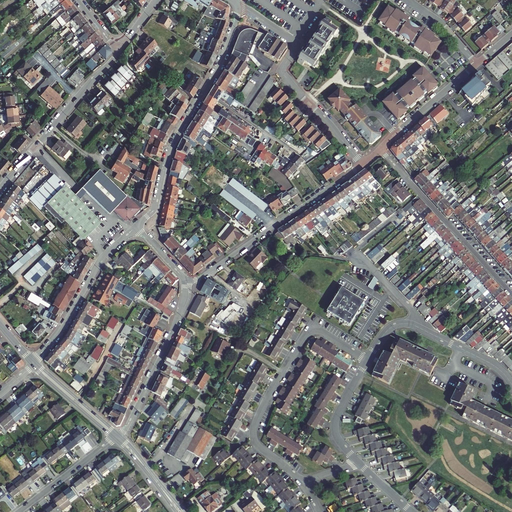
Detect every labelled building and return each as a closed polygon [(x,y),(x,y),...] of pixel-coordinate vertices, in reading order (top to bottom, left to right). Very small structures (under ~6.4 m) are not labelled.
[(55,0),(32,0),(38,8),(41,6),(46,3),(48,6),(50,5),(55,0)] [(59,5),(65,0),(55,0),(50,5),(48,6),(46,3),(41,6),(44,10),(45,9),(49,14),(49,13),(50,12),(53,10),(59,5)] [(61,10),(62,9),(65,12),(73,5),(68,0),(65,0),(59,5),(53,10),(50,12),(52,15),(53,15),(60,9),(61,10)] [(117,2),(103,14),(108,20),(125,5),(131,1),(130,0),(124,0),(119,5),(117,2)] [(201,7),(203,8),(205,8),(206,8),(210,0),(182,0),(183,0),(196,8),(198,5),(199,6),(200,4),(201,5),(201,7)] [(219,13),(227,16),(228,9),(227,7),(215,0),(210,0),(206,8),(207,9),(202,15),(214,20),(215,18),(215,19),(219,13)] [(441,0),(438,5),(441,7),(441,8),(448,13),(454,5),(456,0),(441,0)] [(105,2),(98,9),(101,12),(108,6),(105,2)] [(174,2),(171,8),(176,11),(179,5),(174,2)] [(56,20),(63,28),(69,22),(79,13),(73,5),(65,12),(58,17),(58,18),(56,20)] [(125,5),(108,20),(113,26),(127,14),(124,11),(128,8),(125,5)] [(454,5),(448,13),(450,13),(453,15),(452,16),(453,17),(461,8),(461,7),(459,9),(454,5)] [(427,29),(423,26),(422,28),(410,19),(411,18),(407,15),(406,17),(398,11),(396,10),(395,11),(389,7),(380,20),(378,24),(430,59),(432,56),(441,43),(442,41),(436,37),(434,36),(426,31),(427,29)] [(462,27),(470,19),(469,17),(468,19),(465,16),(463,13),(464,11),(461,8),(453,17),(458,22),(459,21),(461,24),(460,25),(462,27)] [(497,11),(492,15),(500,25),(505,20),(497,11)] [(173,19),(175,16),(164,12),(158,23),(167,28),(171,21),(177,24),(178,23),(173,19)] [(71,27),(72,28),(83,18),(79,13),(69,22),(72,26),(71,27)] [(220,21),(226,23),(227,16),(219,13),(215,19),(220,21)] [(79,30),(87,23),(83,18),(72,28),(70,30),(73,33),(74,32),(75,34),(79,30)] [(472,21),(470,19),(462,27),(466,32),(474,26),(471,22),(472,21)] [(303,53),(299,59),(299,60),(297,63),(302,67),(316,76),(345,32),(331,23),(326,20),(324,23),(323,22),(323,23),(319,28),(319,29),(320,29),(311,41),(303,53)] [(217,30),(224,33),(228,24),(226,23),(220,21),(217,30)] [(30,33),(40,25),(38,23),(28,31),(30,33)] [(91,28),(87,23),(79,30),(75,34),(73,35),(75,37),(76,37),(76,38),(74,40),(74,39),(68,44),(70,47),(74,43),(78,39),(81,37),(91,28)] [(488,32),(484,34),(490,41),(491,42),(498,36),(497,35),(500,32),(494,26),(491,29),(490,27),(486,30),(488,32)] [(59,35),(61,37),(69,30),(67,28),(59,35)] [(87,40),(94,33),(91,28),(81,37),(78,39),(82,44),(87,40)] [(221,43),(224,33),(217,30),(212,28),(210,34),(207,33),(201,31),(199,35),(200,36),(211,39),(221,43)] [(254,45),(259,34),(252,32),(250,32),(249,32),(247,32),(246,32),(244,33),(241,35),(240,37),(235,51),(248,57),(249,57),(254,45)] [(91,44),(98,37),(94,33),(87,40),(82,44),(80,45),(84,50),(91,44)] [(254,45),(256,47),(260,48),(259,50),(265,54),(264,55),(275,63),(276,61),(278,63),(279,61),(283,54),(285,56),(288,51),(286,50),(287,48),(268,36),(267,37),(259,34),(254,45)] [(487,43),(490,41),(484,34),(482,37),(480,35),(477,39),(478,40),(475,43),(481,50),(488,44),(487,43)] [(218,49),(221,43),(211,39),(200,36),(198,38),(209,46),(218,49)] [(83,51),(87,55),(88,54),(92,51),(95,48),(102,41),(98,37),(91,44),(84,50),(83,51)] [(146,55),(157,45),(148,37),(145,40),(146,40),(138,48),(139,48),(146,55)] [(207,52),(216,56),(218,49),(209,46),(198,38),(195,41),(202,45),(201,50),(203,50),(207,52)] [(90,56),(92,58),(97,53),(106,45),(102,41),(95,48),(92,51),(93,53),(90,56)] [(38,50),(42,55),(48,50),(44,45),(38,50)] [(111,50),(106,45),(97,53),(92,58),(91,58),(95,62),(100,57),(105,61),(111,53),(111,50)] [(146,55),(139,48),(135,52),(136,53),(136,54),(138,54),(138,55),(134,59),(132,58),(129,62),(130,63),(129,64),(136,70),(140,67),(144,63),(149,58),(146,55)] [(42,55),(46,59),(52,54),(48,50),(42,55)] [(200,65),(209,69),(216,56),(207,52),(203,50),(201,54),(197,52),(192,60),(200,65)] [(244,65),(248,57),(235,51),(233,54),(230,63),(230,64),(225,72),(224,72),(221,78),(240,92),(245,85),(240,82),(242,79),(242,78),(244,74),(248,67),(244,65)] [(50,64),(56,59),(52,54),(46,59),(50,64)] [(90,59),(85,64),(91,70),(97,65),(90,59)] [(34,72),(25,63),(17,70),(32,85),(41,77),(38,73),(37,74),(34,72)] [(59,73),(64,68),(61,64),(55,69),(59,73)] [(133,75),(124,65),(121,68),(120,67),(115,71),(116,72),(117,73),(127,82),(133,75)] [(59,73),(63,78),(69,72),(64,68),(59,73)] [(67,82),(74,87),(83,77),(80,75),(82,72),(78,69),(67,82)] [(406,110),(410,107),(415,103),(415,104),(419,101),(418,100),(423,96),(427,93),(428,94),(432,91),(436,87),(438,86),(423,69),(421,70),(417,74),(413,77),(393,95),(389,98),(385,102),(383,103),(397,120),(399,119),(403,115),(407,112),(406,110)] [(178,70),(171,79),(178,85),(181,82),(183,79),(186,75),(183,73),(182,73),(178,70)] [(201,81),(203,78),(193,70),(191,73),(193,75),(201,81)] [(127,82),(117,73),(114,75),(113,74),(109,79),(110,79),(111,80),(120,90),(125,85),(124,85),(127,82)] [(491,85),(480,73),(478,75),(475,77),(477,79),(474,82),(474,81),(462,92),(465,95),(466,96),(465,98),(475,109),(491,95),(486,89),(491,85)] [(475,77),(478,75),(477,74),(462,92),(474,81),(474,82),(477,79),(475,77)] [(196,91),(202,82),(201,81),(193,75),(188,83),(183,79),(181,82),(186,86),(187,85),(191,88),(192,88),(196,91)] [(255,113),(274,85),(273,85),(276,81),(271,77),(249,109),(255,113)] [(218,83),(228,90),(232,93),(237,96),(239,94),(240,92),(221,78),(218,83)] [(120,90),(111,80),(108,83),(107,82),(103,86),(114,97),(118,93),(121,90),(120,90)] [(45,81),(39,86),(42,89),(44,91),(48,87),(50,85),(45,81)] [(246,99),(256,85),(250,81),(240,95),(245,98),(246,99)] [(228,90),(218,83),(216,87),(225,93),(228,90)] [(163,96),(168,91),(161,84),(156,89),(163,96)] [(183,88),(182,90),(191,99),(196,91),(192,88),(191,88),(187,85),(186,86),(185,89),(183,88)] [(56,109),(63,101),(58,97),(58,96),(48,87),(44,91),(40,96),(56,109)] [(183,112),(189,103),(172,87),(168,91),(163,96),(174,106),(183,112)] [(235,100),(229,96),(225,93),(216,87),(210,96),(210,97),(220,103),(222,101),(230,107),(235,100)] [(278,88),(270,97),(275,102),(283,93),(278,88)] [(340,110),(346,117),(349,120),(360,133),(363,137),(369,145),(372,145),(381,137),(381,134),(367,118),(356,106),(353,108),(349,103),(350,101),(340,89),(329,99),(332,103),(336,108),(339,111),(340,110)] [(101,90),(94,98),(102,105),(108,98),(102,93),(103,92),(101,90)] [(6,107),(7,106),(15,105),(14,98),(13,98),(13,93),(4,94),(4,99),(5,99),(6,107)] [(275,102),(280,107),(288,98),(283,93),(275,102)] [(166,109),(170,112),(168,114),(172,116),(169,120),(167,119),(166,122),(173,127),(183,112),(174,106),(163,96),(159,100),(167,107),(166,108),(166,109)] [(220,103),(210,97),(204,105),(216,113),(219,115),(222,111),(217,108),(220,103)] [(102,105),(94,98),(87,105),(91,108),(90,109),(92,111),(93,110),(99,115),(101,115),(104,112),(100,109),(103,106),(102,105)] [(288,102),(280,110),(285,115),(290,110),(291,110),(293,107),(288,102)] [(6,110),(7,117),(18,116),(18,109),(16,109),(15,105),(7,106),(8,110),(6,110)] [(229,122),(219,115),(218,116),(220,118),(214,115),(216,113),(204,105),(201,110),(229,129),(239,135),(242,131),(236,126),(229,122)] [(448,114),(440,106),(429,115),(437,124),(448,114)] [(198,115),(215,126),(226,133),(229,129),(201,110),(198,115)] [(227,113),(222,110),(222,111),(219,115),(229,122),(232,117),(234,114),(229,110),(227,113)] [(287,123),(295,115),(291,110),(290,110),(285,115),(282,118),(287,123)] [(143,119),(148,123),(151,118),(156,122),(153,128),(160,132),(169,137),(174,127),(173,127),(166,122),(153,116),(148,112),(143,119)] [(215,126),(198,115),(194,122),(212,134),(214,131),(213,130),(215,126)] [(287,123),(292,128),(293,127),(300,120),(300,119),(295,115),(287,123)] [(425,133),(428,138),(432,135),(427,130),(432,127),(433,128),(437,125),(437,124),(429,115),(426,118),(425,118),(417,124),(424,133),(425,133)] [(7,117),(8,124),(5,126),(10,133),(13,130),(12,123),(19,122),(18,116),(7,117)] [(232,117),(229,122),(236,126),(239,121),(232,117)] [(239,121),(236,126),(242,131),(246,126),(248,123),(248,122),(241,118),(240,120),(239,121)] [(300,120),(293,127),(298,132),(306,124),(301,119),(300,119),(300,120)] [(79,123),(76,120),(67,130),(70,133),(77,125),(79,123)] [(77,125),(82,129),(86,124),(82,120),(79,123),(77,125)] [(26,129),(34,137),(41,128),(34,121),(26,129)] [(194,122),(188,130),(198,137),(201,133),(210,139),(213,135),(212,134),(194,122)] [(309,124),(301,132),(307,138),(317,128),(314,125),(312,127),(309,124)] [(426,142),(430,139),(428,138),(425,133),(424,133),(417,124),(413,128),(425,141),(426,142)] [(82,129),(77,125),(70,133),(75,137),(82,129)] [(0,127),(0,137),(1,139),(6,135),(6,136),(10,133),(5,126),(1,129),(0,127)] [(246,126),(242,131),(249,135),(252,137),(253,138),(256,133),(246,126)] [(164,146),(169,137),(160,132),(153,128),(148,137),(151,138),(164,146)] [(317,128),(307,138),(312,143),(313,143),(320,135),(318,133),(319,131),(317,128)] [(425,141),(413,128),(409,131),(417,140),(421,144),(425,141)] [(184,138),(183,140),(192,147),(195,148),(198,144),(195,142),(196,141),(216,155),(218,152),(198,137),(188,130),(184,138)] [(246,140),(249,135),(242,131),(239,135),(246,140)] [(417,140),(409,131),(406,135),(417,147),(420,151),(423,149),(420,145),(421,144),(417,140)] [(14,147),(20,152),(31,139),(25,133),(14,147)] [(290,143),(293,139),(285,134),(284,135),(283,136),(290,143)] [(321,135),(320,135),(313,143),(319,148),(322,151),(331,144),(321,135)] [(409,147),(412,150),(414,147),(415,149),(417,147),(406,135),(401,138),(409,147)] [(156,158),(159,159),(164,146),(151,138),(149,143),(148,143),(143,156),(148,158),(149,158),(150,155),(156,158)] [(413,151),(409,147),(401,138),(397,142),(409,154),(410,156),(410,157),(415,154),(413,151)] [(54,149),(61,142),(58,140),(52,147),(54,149)] [(185,155),(187,155),(192,147),(183,140),(177,152),(185,155)] [(65,141),(63,144),(61,142),(54,149),(63,157),(69,150),(70,151),(73,147),(65,141)] [(409,154),(397,142),(393,145),(405,158),(404,158),(406,160),(410,157),(410,156),(409,154)] [(254,155),(259,158),(265,149),(266,147),(261,144),(256,151),(257,151),(254,155)] [(405,158),(393,145),(390,148),(390,150),(402,165),(407,161),(406,160),(404,158),(405,158)] [(147,172),(149,166),(146,164),(135,158),(124,147),(110,170),(117,174),(114,178),(123,183),(131,169),(122,164),(126,157),(132,161),(131,163),(141,168),(141,170),(147,172)] [(242,157),(245,154),(236,147),(233,151),(242,157)] [(282,154),(286,148),(284,147),(278,155),(280,157),(283,159),(288,162),(289,162),(290,162),(297,169),(304,162),(297,155),(291,162),(282,154)] [(309,148),(301,156),(306,161),(318,154),(309,148)] [(256,162),(260,164),(260,163),(268,152),(265,149),(259,158),(256,162)] [(263,165),(260,170),(261,171),(266,164),(272,155),(268,152),(260,163),(263,165)] [(507,165),(511,160),(511,152),(503,160),(507,165)] [(184,156),(177,154),(174,162),(180,164),(184,156)] [(335,158),(337,161),(338,162),(334,165),(340,174),(344,171),(345,171),(345,172),(352,167),(352,164),(341,154),(335,158)] [(153,167),(156,158),(150,155),(149,158),(148,158),(146,164),(149,166),(153,167)] [(275,161),(277,158),(272,155),(266,164),(271,167),(276,169),(279,165),(280,164),(275,161)] [(0,176),(1,177),(10,165),(3,159),(0,163),(0,176)] [(285,168),(292,175),(297,169),(290,162),(289,162),(288,162),(283,159),(282,161),(280,164),(279,165),(283,169),(284,167),(285,168)] [(441,169),(442,171),(448,165),(445,161),(439,167),(441,169)] [(180,164),(174,162),(169,177),(177,179),(179,179),(182,168),(184,168),(184,170),(187,172),(188,171),(189,169),(183,165),(180,164)] [(333,164),(321,172),(327,181),(331,178),(334,176),(334,177),(335,178),(341,174),(340,174),(334,165),(333,164)] [(288,179),(292,175),(285,168),(284,167),(283,169),(279,165),(276,169),(277,170),(288,179)] [(156,174),(157,169),(153,167),(149,166),(147,172),(156,174)] [(241,171),(236,167),(232,172),(237,176),(241,171)] [(383,181),(390,175),(383,167),(376,173),(383,181)] [(365,169),(360,173),(374,189),(376,190),(381,186),(367,171),(365,169)] [(125,196),(99,170),(81,188),(86,193),(108,214),(112,210),(125,196)] [(413,181),(418,185),(429,175),(425,170),(413,181)] [(418,185),(421,189),(433,178),(435,177),(433,175),(437,172),(435,170),(429,175),(418,185)] [(153,184),(154,179),(146,176),(143,175),(135,172),(133,174),(139,179),(146,181),(153,184)] [(374,189),(360,173),(356,177),(370,192),(374,189)] [(54,175),(38,192),(48,203),(64,186),(54,175)] [(370,192),(356,177),(352,180),(359,189),(367,197),(367,198),(371,194),(370,192)] [(229,183),(252,201),(256,204),(264,210),(268,205),(265,203),(233,178),(229,183)] [(425,193),(437,183),(433,178),(421,189),(425,193)] [(359,189),(352,180),(347,183),(354,192),(357,195),(359,197),(361,200),(363,198),(364,199),(367,197),(359,189)] [(142,190),(152,192),(153,184),(146,181),(142,190)] [(429,198),(432,202),(444,191),(446,189),(446,188),(449,184),(446,181),(441,187),(429,198)] [(391,193),(394,197),(396,197),(398,196),(403,202),(410,196),(399,183),(395,186),(392,182),(383,190),(389,195),(391,193)] [(347,183),(342,187),(353,201),(354,200),(355,199),(351,194),(354,192),(347,183)] [(425,193),(429,198),(441,187),(437,183),(425,193)] [(23,190),(14,184),(9,190),(23,199),(26,194),(23,190)] [(82,235),(84,237),(100,222),(79,200),(86,193),(81,188),(78,192),(74,196),(64,186),(48,203),(60,214),(57,217),(63,223),(66,220),(81,236),(82,235)] [(342,187),(336,191),(347,203),(350,201),(352,203),(358,209),(360,207),(354,200),(353,201),(342,187)] [(178,190),(168,188),(167,193),(166,192),(165,196),(178,198),(178,196),(177,195),(178,190)] [(283,195),(278,198),(284,207),(289,204),(288,202),(292,200),(288,194),(284,188),(281,190),(285,195),(284,196),(283,195)] [(144,205),(149,207),(152,192),(142,190),(140,189),(138,202),(144,205)] [(19,205),(23,199),(9,190),(5,195),(13,201),(19,205)] [(244,214),(245,215),(248,217),(250,219),(252,221),(253,221),(257,215),(224,190),(220,196),(240,211),(244,214)] [(292,200),(296,197),(292,191),(288,194),(292,200)] [(347,203),(336,191),(331,194),(341,205),(343,208),(348,204),(347,203)] [(432,202),(436,206),(450,193),(448,191),(446,193),(444,191),(432,202)] [(48,203),(38,192),(30,199),(41,210),(44,206),(48,203)] [(436,206),(440,210),(454,197),(450,193),(436,206)] [(341,205),(331,194),(326,197),(336,209),(341,205)] [(10,206),(13,201),(5,195),(2,201),(10,206)] [(128,221),(144,205),(138,202),(126,195),(125,196),(112,210),(123,221),(128,221)] [(454,197),(440,210),(443,214),(456,202),(457,201),(455,198),(456,198),(456,197),(457,196),(456,195),(454,197)] [(278,198),(276,196),(265,203),(268,205),(273,213),(277,210),(278,211),(284,207),(278,198)] [(326,197),(321,201),(333,215),(335,217),(339,213),(336,209),(326,197)] [(469,206),(472,203),(468,199),(460,206),(453,213),(456,217),(469,206)] [(408,211),(412,215),(424,204),(420,200),(419,200),(416,204),(412,200),(402,210),(404,211),(399,216),(398,217),(400,220),(407,214),(406,212),(408,211)] [(2,201),(0,203),(0,208),(6,212),(11,216),(15,210),(10,206),(2,201)] [(10,206),(15,210),(19,205),(13,201),(10,206)] [(333,215),(321,201),(317,204),(328,218),(331,221),(335,217),(333,215)] [(456,202),(443,214),(446,217),(449,217),(453,213),(460,206),(456,202)] [(317,204),(313,207),(327,223),(331,221),(328,218),(317,204)] [(408,219),(411,223),(428,208),(424,204),(412,215),(408,219)] [(228,223),(231,220),(213,205),(210,209),(228,223)] [(166,207),(163,206),(162,212),(173,214),(174,209),(174,208),(166,207)] [(356,213),(350,206),(346,209),(353,216),(356,213)] [(473,210),(469,206),(456,217),(460,222),(473,210)] [(309,210),(324,228),(328,224),(327,223),(313,207),(309,210)] [(386,211),(391,216),(396,212),(391,207),(386,211)] [(481,211),(477,207),(473,210),(460,222),(464,226),(481,211)] [(411,223),(415,227),(424,220),(432,212),(428,208),(411,223)] [(309,210),(304,213),(314,225),(318,230),(321,233),(326,230),(324,228),(309,210)] [(481,211),(464,226),(468,230),(486,215),(482,210),(481,211)] [(235,219),(238,222),(246,228),(252,221),(250,219),(248,217),(245,215),(244,214),(240,211),(235,218),(235,219)] [(387,219),(391,216),(386,211),(382,214),(387,219)] [(6,212),(2,217),(7,221),(11,216),(6,212)] [(427,224),(435,216),(432,212),(424,220),(427,224)] [(314,225),(304,213),(299,216),(310,230),(311,229),(312,229),(311,228),(314,225)] [(468,230),(472,235),(487,222),(490,219),(489,217),(490,216),(488,213),(486,215),(468,230)] [(377,218),(382,223),(387,219),(382,214),(377,218)] [(173,218),(160,216),(159,220),(160,221),(159,227),(170,228),(171,223),(172,224),(173,219),(173,218)] [(294,219),(306,233),(310,230),(299,216),(294,219)] [(439,220),(435,216),(427,224),(423,228),(427,232),(439,220)] [(377,226),(382,223),(377,218),(373,221),(377,226)] [(294,219),(289,223),(300,237),(306,233),(294,219)] [(427,232),(424,234),(428,238),(443,225),(439,220),(427,232)] [(367,226),(372,231),(377,226),(373,221),(367,226)] [(49,222),(45,226),(50,231),(54,227),(49,222)] [(491,226),(487,222),(472,235),(476,239),(489,228),(491,226)] [(217,236),(220,238),(231,225),(228,223),(217,236)] [(289,223),(284,226),(293,237),(296,235),(298,238),(300,237),(289,223)] [(239,241),(243,236),(231,225),(220,238),(219,239),(229,247),(232,243),(231,242),(235,237),(235,238),(239,241)] [(428,238),(420,246),(423,250),(434,240),(446,229),(443,225),(428,238)] [(284,226),(278,230),(283,236),(282,238),(285,242),(289,239),(292,242),(295,240),(293,237),(284,226)] [(500,227),(499,226),(493,232),(480,243),(484,248),(503,230),(502,229),(500,227)] [(480,243),(493,232),(489,228),(476,239),(480,243)] [(434,240),(438,244),(450,233),(446,229),(434,240)] [(484,248),(488,252),(501,241),(499,239),(506,233),(504,230),(503,230),(484,248)] [(357,234),(361,239),(366,236),(361,231),(357,234)] [(441,248),(454,237),(450,233),(438,244),(441,248)] [(352,238),(356,243),(361,239),(357,234),(352,238)] [(75,241),(73,243),(81,251),(85,255),(93,248),(84,238),(84,237),(82,235),(81,236),(79,237),(80,238),(77,242),(75,241)] [(174,256),(179,261),(187,254),(191,250),(200,241),(194,235),(191,239),(188,242),(182,248),(174,256)] [(172,237),(164,245),(174,256),(182,248),(188,242),(185,239),(181,244),(178,241),(177,242),(172,237)] [(437,252),(441,256),(443,254),(458,241),(454,237),(441,248),(439,251),(437,252)] [(488,252),(492,257),(505,245),(504,244),(509,239),(507,237),(506,238),(505,237),(501,241),(488,252)] [(348,249),(352,246),(348,241),(344,244),(348,249)] [(449,256),(461,245),(458,241),(443,254),(447,258),(449,256)] [(209,251),(212,254),(217,250),(217,249),(220,247),(216,243),(214,245),(212,244),(207,248),(209,251)] [(492,257),(496,261),(508,249),(510,248),(506,243),(505,245),(492,257)] [(13,274),(22,266),(25,263),(42,249),(38,244),(11,267),(8,269),(13,274)] [(344,253),(348,249),(344,244),(340,247),(344,253)] [(465,249),(461,245),(449,256),(447,258),(448,260),(446,262),(448,264),(453,261),(465,249)] [(322,246),(319,249),(324,254),(327,252),(322,246)] [(341,256),(344,253),(340,247),(336,251),(341,256)] [(263,264),(268,259),(257,248),(252,253),(253,254),(249,258),(246,261),(255,269),(261,262),(263,264)] [(374,250),(368,255),(372,260),(378,254),(379,254),(381,252),(376,248),(374,250)] [(456,265),(469,253),(465,249),(453,261),(448,264),(444,268),(447,272),(453,266),(452,265),(454,263),(456,265)] [(500,265),(511,254),(511,253),(508,249),(496,261),(500,265)] [(145,255),(143,257),(147,261),(141,267),(145,271),(158,258),(150,250),(145,255)] [(187,254),(179,261),(192,275),(193,275),(204,267),(198,259),(195,262),(191,257),(194,255),(195,254),(191,250),(187,254)] [(82,261),(90,266),(93,260),(87,256),(85,255),(81,251),(81,254),(83,255),(80,259),(82,261)] [(120,253),(114,260),(119,265),(121,263),(126,268),(125,269),(128,271),(143,257),(145,255),(142,251),(137,255),(139,256),(133,261),(126,253),(123,256),(120,253)] [(198,259),(204,267),(215,258),(212,254),(209,251),(198,259)] [(378,254),(372,260),(376,264),(382,259),(385,256),(382,251),(381,252),(379,254),(378,254)] [(34,285),(38,280),(41,278),(57,262),(48,253),(25,276),(34,285)] [(460,269),(472,258),(469,253),(456,265),(457,265),(460,269)] [(511,254),(500,265),(503,270),(511,261),(511,254)] [(79,266),(88,271),(90,266),(82,261),(80,259),(78,257),(75,262),(77,264),(79,266)] [(145,271),(143,273),(147,278),(152,274),(156,278),(160,273),(166,267),(158,258),(145,271)] [(464,273),(476,262),(472,258),(460,269),(458,270),(462,274),(464,273)] [(401,262),(398,259),(388,268),(391,271),(401,262)] [(69,266),(70,266),(75,272),(84,277),(88,271),(79,266),(77,264),(75,262),(74,261),(71,264),(69,266)] [(511,261),(503,270),(507,274),(511,269),(511,261)] [(464,273),(467,277),(480,266),(476,262),(464,273)] [(66,263),(62,267),(70,275),(72,277),(74,279),(80,283),(81,283),(84,277),(75,272),(70,266),(69,266),(66,263)] [(471,281),(484,270),(480,266),(467,277),(471,281)] [(170,271),(166,267),(160,273),(156,278),(159,282),(164,277),(170,271)] [(471,289),(488,274),(484,270),(471,281),(466,286),(467,288),(469,286),(471,289)] [(171,271),(170,271),(164,277),(172,286),(178,280),(178,279),(171,271)] [(236,273),(227,284),(239,293),(244,286),(241,284),(244,279),(236,273)] [(478,290),(491,279),(488,274),(471,289),(470,291),(469,291),(471,294),(477,289),(478,290)] [(70,275),(53,305),(64,311),(80,283),(74,279),(72,277),(70,275)] [(113,278),(108,275),(104,282),(103,282),(96,295),(94,294),(92,299),(107,307),(110,302),(107,300),(109,297),(113,296),(114,299),(124,306),(125,305),(129,308),(132,301),(113,290),(119,281),(113,278)] [(392,280),(396,285),(402,279),(398,275),(392,280)] [(378,281),(374,277),(368,287),(372,290),(378,281)] [(413,279),(412,277),(407,282),(400,289),(404,293),(409,288),(412,285),(410,283),(413,279)] [(397,285),(400,289),(407,282),(403,279),(397,285)] [(473,298),(475,301),(478,299),(482,295),(495,283),(491,279),(478,290),(480,293),(478,295),(477,294),(473,298)] [(233,303),(226,299),(230,292),(207,280),(200,292),(229,309),(233,303)] [(140,295),(119,281),(113,290),(132,301),(135,297),(138,299),(140,295)] [(484,296),(479,301),(482,303),(499,288),(495,283),(482,295),(484,296)] [(164,293),(172,299),(174,297),(177,293),(168,287),(164,293)] [(364,302),(342,288),(327,312),(349,326),(364,302)] [(482,303),(480,305),(484,309),(503,292),(499,288),(482,303)] [(412,301),(420,293),(416,289),(408,297),(412,301)] [(49,308),(48,311),(60,318),(63,312),(42,300),(42,299),(32,292),(28,299),(39,305),(40,303),(42,304),(49,308)] [(507,296),(503,292),(484,309),(488,313),(489,313),(489,312),(494,308),(507,296)] [(166,308),(171,301),(163,295),(158,303),(164,307),(166,308)] [(198,296),(189,313),(199,318),(206,305),(204,304),(207,299),(198,296)] [(420,301),(424,304),(425,304),(429,300),(425,296),(420,301)] [(496,315),(511,301),(507,296),(494,308),(489,312),(489,313),(488,313),(492,318),(496,315)] [(170,317),(173,313),(166,308),(164,307),(158,303),(150,297),(147,302),(170,317)] [(303,305),(299,303),(293,299),(288,308),(304,318),(306,314),(305,314),(305,313),(308,308),(303,305)] [(98,309),(85,301),(80,310),(93,318),(98,309)] [(511,301),(496,315),(498,317),(498,316),(499,318),(511,306),(511,301)] [(423,313),(429,308),(425,304),(424,304),(419,309),(423,313)] [(511,312),(511,306),(499,318),(497,320),(500,324),(502,322),(511,312)] [(290,316),(288,320),(296,325),(297,325),(300,320),(301,321),(304,318),(288,308),(287,310),(291,312),(289,315),(290,316)] [(433,312),(429,308),(423,313),(423,314),(427,318),(431,314),(433,312)] [(433,312),(431,314),(435,318),(437,316),(441,312),(437,308),(433,312)] [(44,315),(57,324),(58,324),(61,319),(60,318),(48,311),(47,310),(44,315)] [(93,318),(80,310),(75,320),(85,325),(85,326),(87,327),(88,327),(93,318)] [(146,310),(143,315),(157,324),(158,321),(159,321),(158,320),(159,317),(146,310)] [(441,312),(437,316),(435,318),(431,321),(434,324),(443,314),(441,312)] [(511,312),(502,322),(506,325),(511,319),(511,312)] [(143,315),(140,321),(147,325),(152,329),(154,326),(156,326),(157,324),(143,315)] [(437,329),(446,320),(443,317),(434,325),(437,329)] [(118,322),(112,318),(107,327),(113,330),(118,322)] [(278,323),(277,325),(292,334),(295,330),(294,330),(293,330),(296,325),(288,320),(287,319),(285,323),(284,322),(282,326),(278,323)] [(503,327),(506,331),(509,329),(511,326),(511,319),(506,325),(503,327)] [(85,325),(75,320),(70,329),(77,332),(79,330),(82,332),(84,328),(85,326),(85,325)] [(39,323),(38,324),(44,331),(48,326),(43,321),(40,324),(39,323)] [(20,333),(26,329),(21,323),(16,327),(20,333)] [(31,332),(38,338),(44,331),(38,324),(31,332)] [(152,329),(147,325),(145,330),(142,328),(140,331),(134,327),(132,329),(146,337),(149,338),(148,339),(158,344),(161,338),(152,333),(153,329),(152,329)] [(279,332),(277,336),(285,342),(286,342),(289,337),(290,338),(292,334),(277,325),(276,326),(280,329),(278,332),(279,332)] [(460,339),(466,334),(469,331),(470,330),(466,326),(462,329),(455,336),(459,340),(460,339)] [(152,333),(161,338),(164,332),(156,328),(155,327),(153,329),(152,333)] [(71,343),(76,346),(80,339),(85,341),(86,338),(80,334),(77,332),(70,329),(65,337),(71,343)] [(181,330),(175,342),(186,347),(187,345),(188,345),(189,342),(188,342),(192,335),(181,330)] [(109,334),(102,331),(100,335),(106,339),(109,334)] [(469,331),(466,334),(460,339),(466,343),(473,336),(469,331)] [(477,333),(473,336),(466,343),(469,346),(471,345),(480,336),(477,333)] [(481,334),(480,336),(471,345),(474,348),(475,347),(483,340),(485,338),(481,334)] [(106,339),(100,335),(99,335),(97,339),(105,344),(107,340),(106,339)] [(266,340),(265,341),(281,351),(283,347),(282,347),(285,342),(277,336),(276,336),(273,340),(272,339),(271,342),(266,340)] [(64,351),(67,353),(71,349),(75,353),(78,349),(71,343),(65,337),(58,345),(64,351)] [(158,344),(148,339),(149,338),(146,337),(144,342),(156,348),(158,344)] [(373,374),(389,383),(401,359),(407,362),(408,360),(412,361),(415,363),(414,366),(430,374),(435,367),(439,359),(433,355),(419,348),(401,339),(398,337),(390,352),(385,350),(381,358),(379,362),(373,374)] [(230,344),(218,339),(212,352),(223,357),(225,352),(227,352),(230,344)] [(318,354),(324,344),(326,341),(323,339),(321,342),(317,340),(311,350),(312,350),(318,354)] [(483,340),(475,347),(478,351),(481,349),(486,343),(483,340)] [(267,349),(265,353),(274,359),(278,354),(279,355),(281,351),(265,341),(264,344),(268,346),(266,349),(267,349)] [(156,348),(144,342),(141,347),(147,350),(154,353),(156,348)] [(187,357),(191,350),(186,347),(175,342),(172,347),(180,351),(187,357)] [(325,358),(333,345),(330,343),(328,347),(324,344),(318,354),(324,358),(325,358)] [(490,347),(486,343),(481,349),(484,352),(490,347)] [(123,348),(115,344),(111,353),(118,357),(123,348)] [(64,351),(58,345),(51,353),(57,358),(63,364),(70,356),(67,353),(64,351)] [(97,345),(95,350),(102,354),(104,350),(97,345)] [(332,363),(338,353),(334,350),(336,347),(333,345),(325,358),(326,359),(332,363)] [(141,347),(136,356),(138,357),(142,359),(149,362),(154,353),(147,350),(146,350),(141,347)] [(187,357),(180,351),(172,347),(163,366),(177,372),(179,374),(181,370),(174,367),(177,360),(183,363),(187,357)] [(488,356),(489,355),(493,351),(490,347),(484,352),(488,356)] [(493,351),(489,355),(492,358),(494,356),(498,353),(494,349),(493,351)] [(102,354),(95,350),(90,357),(98,362),(102,354)] [(494,356),(497,360),(498,359),(503,355),(499,351),(498,353),(494,356)] [(7,367),(13,373),(17,369),(18,370),(24,365),(13,352),(8,356),(6,357),(8,358),(6,359),(10,364),(7,367)] [(339,367),(347,354),(344,352),(342,355),(338,353),(332,363),(339,367)] [(44,361),(55,370),(58,366),(64,371),(67,368),(63,364),(57,358),(51,353),(44,361)] [(339,367),(346,372),(352,362),(348,359),(350,356),(347,354),(339,367)] [(503,355),(498,359),(501,363),(503,361),(507,357),(504,354),(503,355)] [(92,365),(96,361),(89,356),(86,360),(89,363),(92,365)] [(142,359),(138,357),(137,357),(133,366),(135,367),(138,368),(145,372),(149,362),(142,359)] [(508,357),(507,357),(503,361),(506,365),(511,360),(508,357)] [(89,364),(80,358),(78,361),(89,370),(92,366),(89,364)] [(145,372),(138,368),(136,373),(131,371),(129,371),(121,367),(122,365),(108,358),(105,363),(111,366),(129,376),(133,378),(140,381),(145,372)] [(305,358),(303,362),(300,360),(298,363),(311,371),(315,364),(305,358)] [(89,370),(78,361),(73,367),(84,376),(89,370)] [(248,367),(264,377),(267,373),(265,372),(268,367),(258,361),(256,365),(255,365),(254,368),(249,365),(248,367)] [(100,372),(106,375),(111,366),(105,363),(100,372)] [(298,363),(296,366),(299,368),(297,372),(307,378),(311,371),(298,363)] [(177,372),(163,366),(160,372),(170,376),(171,373),(172,374),(180,378),(182,375),(179,374),(177,372)] [(249,379),(249,380),(257,384),(260,379),(261,379),(262,380),(264,377),(248,367),(247,369),(251,371),(250,374),(250,375),(248,379),(249,379)] [(190,383),(202,390),(209,377),(197,369),(190,383)] [(307,378),(297,372),(294,376),(291,374),(289,377),(302,385),(307,378)] [(173,379),(161,373),(156,383),(165,388),(171,390),(172,389),(170,388),(171,385),(173,379)] [(84,380),(77,374),(73,378),(80,384),(84,380)] [(133,378),(129,376),(125,385),(136,390),(140,381),(133,378)] [(333,377),(329,384),(337,388),(340,384),(343,386),(345,383),(341,380),(334,376),(333,377)] [(108,382),(98,377),(95,381),(106,387),(108,382)] [(302,385),(289,377),(287,380),(290,382),(288,386),(298,392),(302,385)] [(238,385),(255,395),(257,391),(256,390),(255,390),(258,385),(257,384),(249,380),(247,383),(246,383),(244,386),(239,383),(238,385)] [(160,399),(163,391),(164,389),(165,388),(156,383),(151,393),(157,395),(154,401),(155,402),(164,410),(166,408),(167,405),(160,399)] [(324,391),(335,398),(337,395),(334,393),(337,388),(329,384),(324,391)] [(511,443),(511,422),(471,401),(474,395),(471,394),(473,390),(460,384),(451,401),(452,402),(450,404),(465,412),(462,417),(511,443)] [(35,385),(25,394),(32,401),(39,395),(41,398),(44,395),(35,385)] [(136,390),(125,385),(120,394),(125,396),(132,400),(136,390)] [(240,397),(240,398),(248,402),(251,397),(252,398),(253,399),(255,395),(238,385),(237,387),(242,390),(240,393),(241,393),(239,397),(240,397)] [(285,390),(282,388),(280,391),(293,399),(298,392),(288,386),(285,390)] [(182,394),(174,388),(173,389),(172,391),(180,397),(182,394)] [(293,399),(280,391),(278,394),(281,396),(279,400),(289,406),(293,399)] [(319,399),(327,404),(330,399),(333,401),(335,398),(324,391),(319,399)] [(372,407),(376,400),(362,393),(361,396),(364,398),(362,401),(372,407)] [(25,407),(32,401),(25,394),(16,402),(18,404),(23,411),(26,414),(29,412),(25,407)] [(132,400),(125,396),(120,394),(115,403),(127,409),(132,400)] [(235,406),(246,413),(248,409),(247,409),(247,408),(250,403),(249,403),(248,402),(240,398),(238,402),(237,401),(235,406)] [(289,406),(279,400),(277,399),(275,402),(278,404),(276,408),(286,414),(290,407),(289,406)] [(317,409),(325,414),(328,411),(324,409),(327,404),(319,399),(314,407),(317,409)] [(361,405),(359,409),(369,414),(372,407),(362,401),(359,400),(357,403),(361,405)] [(154,422),(164,410),(155,402),(152,405),(154,406),(152,408),(147,415),(154,422)] [(51,408),(56,415),(63,409),(58,403),(53,407),(51,408)] [(127,409),(116,403),(112,410),(113,410),(124,416),(127,409)] [(23,411),(18,404),(15,406),(14,405),(7,411),(14,419),(23,411)] [(231,416),(232,417),(239,421),(242,416),(243,416),(244,416),(246,413),(235,406),(232,411),(230,415),(231,416)] [(369,414),(359,409),(355,407),(353,410),(357,412),(355,416),(357,417),(362,420),(365,421),(369,414)] [(66,412),(63,409),(56,415),(58,418),(66,412)] [(312,417),(323,424),(325,420),(322,418),(325,414),(317,409),(312,417)] [(124,416),(113,410),(109,415),(112,417),(110,421),(116,427),(120,426),(125,416),(124,416)] [(173,410),(169,415),(175,419),(179,414),(173,410)] [(0,422),(4,427),(14,419),(7,411),(0,417),(0,422)] [(229,420),(226,426),(237,432),(239,429),(239,428),(238,428),(241,423),(240,422),(239,421),(232,417),(229,421),(229,420)] [(312,417),(307,425),(315,429),(318,424),(321,427),(323,424),(312,417)] [(186,464),(192,454),(204,461),(217,439),(199,429),(194,426),(188,422),(181,433),(180,432),(167,454),(180,462),(180,461),(186,464)] [(72,434),(78,442),(85,437),(84,437),(88,434),(85,430),(79,423),(76,426),(79,429),(72,434)] [(149,441),(156,428),(146,423),(143,431),(142,433),(140,433),(138,436),(149,441)] [(223,431),(221,435),(230,441),(234,435),(235,436),(237,432),(226,426),(223,430),(223,431)] [(359,435),(359,439),(370,436),(368,428),(367,428),(353,431),(354,436),(359,435)] [(279,434),(271,429),(266,436),(271,439),(269,443),(272,445),(279,434)] [(63,437),(60,439),(62,442),(68,449),(68,450),(78,442),(72,434),(65,440),(63,437)] [(287,439),(279,434),(272,445),(275,447),(277,443),(282,446),(287,439)] [(365,446),(377,444),(374,435),(370,436),(359,439),(360,443),(364,442),(365,446)] [(295,443),(287,439),(282,446),(287,449),(284,453),(288,455),(295,443)] [(62,442),(52,450),(58,458),(65,452),(68,449),(62,442)] [(303,448),(295,443),(288,455),(291,457),(293,453),(298,456),(303,448)] [(381,443),(377,444),(365,446),(367,451),(371,450),(372,453),(383,450),(381,443)] [(235,457),(234,457),(238,462),(248,453),(245,450),(244,451),(240,446),(236,450),(232,453),(235,457)] [(321,455),(328,459),(332,462),(334,459),(330,456),(333,451),(326,447),(321,455)] [(377,460),(389,457),(387,449),(383,450),(372,453),(373,458),(377,457),(377,460)] [(52,450),(42,458),(48,465),(51,463),(58,458),(52,450)] [(216,460),(216,461),(219,465),(229,456),(227,453),(226,454),(225,454),(221,450),(213,457),(216,460)] [(317,452),(312,460),(320,465),(323,460),(326,463),(328,459),(321,455),(317,452)] [(249,467),(255,462),(251,458),(252,457),(249,454),(248,453),(238,462),(242,466),(243,466),(246,470),(249,467)] [(118,462),(112,455),(109,457),(102,462),(108,470),(118,462)] [(38,460),(31,465),(34,469),(40,477),(50,469),(48,465),(42,458),(40,456),(37,459),(38,460)] [(383,463),(384,467),(395,464),(393,456),(389,457),(377,460),(379,464),(383,463)] [(255,476),(265,467),(263,464),(262,465),(257,460),(256,461),(255,462),(249,467),(252,470),(251,472),(255,476)] [(92,470),(98,477),(108,470),(102,462),(95,467),(96,468),(92,470)] [(395,464),(384,467),(385,471),(389,470),(390,474),(405,470),(403,463),(395,464)] [(260,480),(263,483),(267,479),(271,476),(267,471),(268,470),(265,467),(255,476),(259,481),(260,480)] [(40,477),(34,469),(27,474),(33,481),(33,482),(40,477)] [(194,471),(193,472),(191,469),(181,476),(185,481),(189,479),(194,485),(199,481),(200,483),(204,479),(199,472),(196,475),(194,471)] [(89,472),(82,477),(88,485),(98,477),(92,470),(90,472),(89,472)] [(405,470),(390,474),(390,478),(395,477),(396,481),(406,478),(405,470)] [(268,489),(269,490),(283,478),(280,475),(279,476),(276,472),(271,476),(267,479),(270,482),(269,483),(272,485),(268,489)] [(30,484),(33,481),(27,474),(24,477),(30,484)] [(127,475),(117,483),(116,484),(118,487),(121,485),(127,492),(135,486),(127,475)] [(177,475),(170,481),(177,488),(184,482),(177,475)] [(348,488),(352,487),(363,483),(362,480),(358,481),(357,476),(346,479),(348,488)] [(30,484),(24,477),(14,484),(20,492),(30,484)] [(72,486),(78,493),(88,485),(82,477),(72,485),(72,486)] [(278,491),(280,493),(287,487),(288,486),(285,482),(286,481),(283,478),(269,490),(271,492),(275,489),(277,492),(278,491)] [(420,479),(412,487),(417,491),(416,492),(419,495),(432,483),(430,481),(427,484),(424,481),(423,482),(420,479)] [(352,487),(355,494),(358,493),(369,490),(368,486),(365,488),(363,483),(352,487)] [(432,483),(419,495),(422,498),(423,497),(427,502),(435,494),(432,491),(433,490),(430,487),(433,484),(432,483)] [(20,492),(14,484),(7,490),(3,484),(0,487),(6,494),(9,491),(13,498),(20,492)] [(68,488),(62,493),(68,501),(69,503),(80,495),(78,493),(72,486),(69,489),(68,488)] [(135,501),(142,496),(139,493),(140,492),(135,486),(127,492),(135,501)] [(256,489),(250,487),(243,492),(247,498),(239,504),(245,511),(250,511),(252,511),(251,509),(257,504),(259,502),(263,507),(269,502),(267,499),(264,495),(260,492),(256,489)] [(287,487),(280,493),(279,494),(281,496),(281,497),(283,500),(279,503),(281,505),(295,493),(292,490),(291,491),(287,487)] [(209,490),(199,497),(210,511),(212,511),(223,504),(217,497),(223,493),(221,490),(213,495),(209,490)] [(358,493),(361,501),(365,500),(376,496),(375,493),(371,494),(369,490),(358,493)] [(68,501),(62,493),(52,501),(54,504),(60,511),(70,504),(69,503),(68,501)] [(284,506),(289,511),(297,504),(300,501),(296,497),(297,496),(295,493),(281,505),(283,507),(284,506)] [(435,494),(427,502),(431,506),(430,507),(434,511),(446,497),(444,495),(441,498),(439,496),(438,497),(435,494)] [(142,496),(135,501),(143,511),(151,506),(143,495),(142,496)] [(365,500),(367,507),(371,506),(382,503),(381,500),(377,501),(376,496),(365,500)] [(445,511),(449,508),(446,505),(447,504),(445,502),(448,499),(446,497),(434,511),(435,511),(445,511)] [(382,503),(371,506),(372,511),(379,511),(389,509),(388,506),(384,507),(382,503)]
